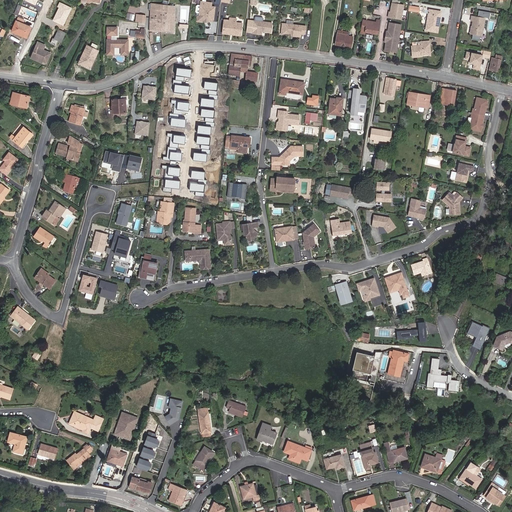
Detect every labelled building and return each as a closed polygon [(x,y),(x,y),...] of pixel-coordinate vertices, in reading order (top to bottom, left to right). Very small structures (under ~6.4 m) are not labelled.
[(168,0),(168,6),(167,19),(162,18),(161,32),(174,32),(174,23),(175,20),(175,8),(179,8),(179,6),(175,5),(175,6),(170,6),(170,0),(168,0)] [(396,3),(396,0),(392,0),(390,13),(389,13),(388,17),(401,20),(404,5),(400,4),(396,3)] [(53,20),(63,25),(71,8),(59,2),(57,7),(59,7),(53,20)] [(201,21),(212,22),(214,7),(205,6),(206,3),(200,2),(199,6),(198,14),(198,17),(198,18),(200,21),(201,21)] [(18,16),(22,6),(18,4),(14,15),(18,16)] [(167,19),(168,6),(151,4),(151,10),(150,18),(162,18),(167,19)] [(438,32),(441,12),(430,10),(426,30),(438,32)] [(494,13),(479,11),(478,17),(472,16),(471,20),(473,20),(473,25),(473,26),(471,33),(472,33),(473,34),(482,35),(483,30),(485,17),(489,18),(490,15),(494,15),(494,13)] [(229,34),(240,36),(242,24),(235,24),(236,18),(229,17),(229,23),(228,26),(223,25),(222,31),(230,32),(229,34)] [(161,32),(162,18),(150,18),(150,31),(161,32)] [(377,20),(376,22),(363,20),(362,31),(377,33),(380,20),(377,20)] [(26,37),(31,27),(23,24),(17,21),(16,21),(12,31),(26,37)] [(264,31),(264,32),(270,33),(271,23),(252,21),(250,33),(260,35),(261,32),(261,30),(262,31),(264,31)] [(396,53),(401,25),(389,22),(387,33),(386,33),(385,40),(386,41),(384,51),(396,53)] [(305,34),(306,26),(284,23),(284,24),(283,26),(283,27),(283,28),(283,30),(284,30),(285,31),(285,32),(286,32),(293,33),(293,36),(301,36),(301,33),(305,34)] [(117,34),(117,27),(107,27),(107,34),(108,34),(108,39),(107,39),(108,54),(114,53),(114,46),(122,46),(122,53),(128,53),(128,39),(111,39),(111,34),(117,34)] [(145,38),(145,29),(142,29),(142,31),(137,31),(136,37),(145,38)] [(66,34),(59,30),(55,39),(57,40),(62,43),(66,34)] [(338,31),(338,32),(336,45),(351,47),(353,37),(348,36),(349,32),(338,31)] [(428,44),(430,44),(430,40),(421,40),(421,41),(421,45),(412,45),(412,56),(413,56),(414,56),(416,56),(417,56),(419,56),(420,56),(420,54),(422,54),(426,54),(429,50),(428,44)] [(36,60),(37,58),(43,61),(46,63),(51,53),(42,49),(44,45),(38,42),(31,58),(36,60)] [(90,68),(99,51),(87,45),(79,63),(90,68)] [(469,64),(471,54),(467,53),(462,52),(461,58),(457,57),(456,64),(459,64),(459,62),(469,64)] [(243,55),(236,54),(232,54),(229,74),(240,76),(241,71),(241,67),(243,55)] [(249,56),(243,55),(241,67),(241,71),(246,71),(247,68),(248,65),(249,56)] [(496,55),(495,58),(492,57),(489,69),(498,71),(501,56),(496,55)] [(164,62),(164,74),(174,74),(173,62),(164,62)] [(192,69),(177,68),(175,80),(173,80),(173,84),(175,85),(174,93),(189,94),(190,86),(182,85),(182,81),(184,82),(185,77),(191,78),(192,69)] [(208,77),(209,70),(201,68),(200,75),(208,77)] [(256,81),(257,73),(247,72),(246,79),(256,81)] [(387,78),(386,81),(384,93),(388,94),(388,95),(394,96),(397,79),(387,78)] [(302,94),(304,83),(282,79),(279,93),(285,94),(285,92),(302,94)] [(218,83),(204,81),(204,89),(208,90),(208,94),(209,94),(208,98),(201,98),(201,106),(214,107),(215,100),(217,100),(218,95),(217,95),(218,83)] [(155,100),(156,87),(143,85),(141,99),(155,100)] [(453,106),(456,90),(443,88),(440,104),(453,106)] [(357,111),(364,112),(366,97),(362,96),(360,97),(359,97),(359,90),(353,89),(353,91),(352,98),(351,114),(356,115),(357,111)] [(26,108),(29,97),(13,92),(11,103),(26,108)] [(429,100),(418,98),(419,94),(409,92),(407,105),(420,107),(425,107),(428,108),(429,100)] [(312,95),(312,97),(307,97),(307,104),(318,105),(319,95),(312,95)] [(121,96),(121,99),(112,100),(113,113),(122,113),(122,115),(126,115),(126,100),(127,100),(127,96),(121,96)] [(484,118),(486,110),(485,110),(486,106),(486,103),(487,99),(476,96),(474,107),(472,107),(471,116),(472,116),(469,127),(480,130),(481,126),(482,123),(483,118),(484,118)] [(329,114),(341,115),(343,99),(337,98),(337,99),(330,99),(329,114)] [(179,100),(171,100),(171,104),(174,104),(173,113),(170,113),(169,118),(171,118),(170,126),(185,127),(186,119),(178,118),(179,114),(182,115),(183,110),(189,111),(190,103),(179,101),(179,100)] [(84,111),(85,109),(75,106),(72,113),(70,122),(80,125),(83,116),(84,111)] [(215,110),(201,108),(200,117),(205,117),(204,121),(205,121),(204,125),(197,124),(196,133),(211,135),(211,127),(214,127),(215,122),(214,122),(215,110)] [(281,121),(280,128),(289,129),(290,122),(301,123),(302,114),(288,112),(288,111),(279,110),(278,118),(281,118),(281,121)] [(310,124),(310,120),(313,120),(314,113),(311,113),(310,116),(306,115),(305,123),(310,124)] [(148,136),(150,122),(137,121),(135,134),(148,136)] [(22,147),(32,134),(24,127),(13,140),(22,147)] [(371,138),(390,141),(391,131),(372,128),(371,138)] [(175,134),(167,133),(167,137),(170,137),(169,146),(168,146),(167,156),(163,156),(163,160),(170,160),(181,161),(182,152),(178,152),(178,148),(182,148),(182,145),(185,145),(186,136),(175,135),(175,134)] [(464,146),(466,137),(456,135),(452,152),(468,155),(470,147),(464,146)] [(211,137),(197,136),(196,144),(200,145),(200,149),(203,149),(203,153),(193,152),(192,160),(207,162),(208,154),(210,154),(210,150),(209,149),(211,137)] [(247,147),(248,144),(250,144),(251,138),(232,136),(230,149),(247,150),(247,147)] [(80,154),(75,153),(79,142),(70,137),(68,144),(71,145),(70,147),(70,150),(66,149),(67,146),(59,144),(57,153),(68,156),(67,158),(74,160),(75,158),(78,159),(80,154)] [(296,156),(304,157),(305,147),(293,146),(281,157),(273,156),(273,164),(290,165),(291,161),(296,156)] [(124,155),(106,151),(103,162),(113,164),(111,170),(120,172),(124,155)] [(6,175),(18,160),(9,153),(4,159),(6,161),(0,169),(6,175)] [(140,170),(143,158),(125,154),(124,155),(123,162),(128,164),(127,167),(140,170)] [(386,159),(375,158),(374,168),(384,169),(386,159)] [(455,179),(466,181),(467,174),(468,169),(472,170),(473,166),(472,165),(473,162),(466,160),(465,164),(459,162),(455,179)] [(170,165),(162,165),(162,169),(165,169),(164,179),(167,179),(166,188),(163,187),(162,191),(171,192),(172,188),(180,189),(181,181),(176,180),(176,177),(180,177),(181,168),(170,167),(170,165)] [(205,172),(191,170),(190,179),(192,179),(192,183),(189,182),(189,191),(195,191),(194,196),(204,197),(205,185),(206,185),(207,180),(204,180),(205,172)] [(77,178),(68,175),(66,182),(64,190),(73,193),(75,187),(79,188),(82,179),(77,178)] [(272,177),(271,188),(277,189),(277,187),(284,187),(284,186),(286,186),(286,187),(294,188),(295,177),(277,175),(277,177),(272,177)] [(241,198),(246,198),(247,184),(243,183),(243,184),(234,183),(234,182),(229,182),(228,196),(232,197),(233,194),(241,195),(241,198)] [(356,194),(357,188),(332,184),(327,183),(325,193),(330,194),(348,197),(349,193),(356,194)] [(0,200),(3,196),(4,197),(10,190),(2,184),(0,185),(0,200)] [(459,206),(457,205),(457,201),(458,201),(462,197),(457,192),(453,196),(448,192),(442,199),(448,205),(449,214),(459,213),(459,206)] [(171,214),(173,204),(172,204),(173,198),(163,197),(162,202),(161,202),(159,212),(157,212),(155,224),(164,225),(167,222),(169,214),(171,214)] [(418,207),(420,200),(411,197),(407,214),(413,216),(413,214),(415,215),(416,216),(416,217),(423,218),(425,209),(418,207)] [(57,217),(58,215),(64,207),(56,202),(50,210),(51,211),(50,212),(49,212),(47,210),(43,216),(53,224),(57,217)] [(127,225),(132,205),(122,202),(117,222),(127,225)] [(196,227),(196,209),(186,209),(186,225),(185,225),(185,233),(196,234),(195,235),(202,235),(202,227),(196,227)] [(396,226),(389,217),(374,215),(372,225),(378,226),(378,225),(384,226),(388,232),(396,226)] [(351,222),(341,223),(340,219),(331,220),(334,236),(343,234),(343,233),(345,233),(346,234),(353,233),(351,222)] [(224,243),(232,243),(230,228),(230,221),(223,221),(223,223),(217,223),(218,239),(224,239),(224,243)] [(254,228),(259,227),(258,223),(242,226),(243,231),(244,230),(245,236),(247,235),(247,239),(250,241),(254,241),(255,238),(254,231),(252,231),(252,228),(254,228)] [(312,236),(313,236),(320,230),(313,223),(302,232),(305,248),(315,246),(314,239),(312,239),(312,236)] [(294,238),(292,225),(275,228),(277,241),(294,238)] [(45,243),(48,246),(54,237),(40,227),(34,236),(41,242),(42,241),(45,243)] [(103,251),(107,234),(97,231),(92,248),(103,251)] [(120,235),(115,234),(112,244),(117,245),(115,253),(127,256),(131,241),(119,237),(120,235)] [(185,251),(186,260),(198,259),(199,259),(201,260),(200,260),(200,264),(202,264),(202,268),(210,267),(209,249),(185,251)] [(478,265),(484,252),(477,249),(471,262),(478,265)] [(149,253),(142,252),(142,255),(144,256),(144,259),(155,260),(154,271),(156,272),(157,259),(148,258),(149,253)] [(144,256),(142,255),(140,270),(152,271),(151,275),(155,276),(156,272),(154,271),(155,260),(144,259),(144,256)] [(420,264),(419,262),(412,265),(415,274),(422,272),(423,276),(432,273),(428,258),(424,259),(424,261),(422,262),(422,263),(420,264)] [(50,275),(41,268),(36,276),(44,282),(43,284),(50,289),(56,281),(49,275),(50,275)] [(151,275),(152,271),(140,270),(139,277),(141,277),(141,276),(153,277),(152,279),(155,279),(155,276),(151,275)] [(410,297),(402,273),(385,278),(389,290),(394,288),(394,289),(401,288),(403,294),(404,294),(405,299),(410,297)] [(97,278),(83,274),(79,290),(92,293),(97,278)] [(504,285),(507,278),(497,274),(494,281),(504,285)] [(36,276),(34,278),(43,284),(44,282),(36,276)] [(366,281),(358,283),(360,290),(364,289),(366,295),(370,297),(380,294),(375,278),(369,280),(370,281),(367,282),(366,281)] [(117,285),(100,280),(99,286),(102,287),(100,294),(113,298),(117,285)] [(347,281),(336,284),(339,294),(341,293),(343,300),(352,297),(347,281)] [(402,295),(403,299),(405,299),(404,294),(403,294),(401,288),(394,289),(394,288),(389,290),(390,293),(399,291),(400,296),(402,295)] [(366,295),(364,289),(360,290),(364,301),(381,296),(380,294),(370,297),(366,295)] [(339,294),(342,304),(353,300),(352,297),(343,300),(341,293),(339,294)] [(26,316),(20,311),(21,309),(18,307),(11,316),(28,329),(35,320),(28,314),(26,316)] [(476,335),(478,336),(476,340),(482,343),(488,329),(482,326),(482,328),(471,323),(467,333),(475,337),(476,335)] [(427,341),(426,325),(418,326),(419,331),(397,333),(397,340),(413,338),(413,336),(419,335),(420,342),(427,341)] [(511,342),(511,332),(501,328),(494,345),(500,348),(502,344),(504,344),(510,342),(511,342)] [(368,342),(369,335),(359,333),(358,340),(368,342)] [(473,347),(479,349),(482,343),(476,340),(473,347)] [(407,361),(409,354),(393,350),(388,374),(400,376),(403,364),(402,364),(403,360),(407,361)] [(36,352),(33,356),(37,360),(41,355),(36,352)] [(458,391),(459,381),(451,380),(451,374),(448,374),(448,376),(440,375),(441,370),(437,369),(438,359),(433,358),(430,373),(428,373),(426,385),(432,386),(433,381),(447,383),(447,382),(450,382),(449,389),(458,391)] [(0,395),(1,396),(10,399),(13,389),(0,384),(0,395)] [(171,425),(179,419),(183,401),(171,399),(169,407),(172,408),(171,414),(165,417),(171,425)] [(242,417),(246,407),(228,400),(226,408),(230,409),(229,411),(237,415),(237,416),(242,417)] [(198,409),(201,434),(203,433),(210,432),(211,432),(208,412),(204,413),(204,409),(198,409)] [(75,412),(69,424),(76,427),(77,425),(84,428),(83,430),(83,432),(88,434),(91,428),(91,426),(98,429),(102,421),(95,418),(94,420),(75,412)] [(115,434),(131,440),(139,418),(123,412),(115,434)] [(270,431),(272,427),(263,423),(257,440),(262,441),(262,440),(273,444),(277,433),(270,431)] [(23,454),(27,437),(11,432),(8,442),(15,444),(13,451),(23,454)] [(153,452),(154,451),(150,449),(152,446),(155,447),(156,446),(158,441),(158,439),(155,438),(156,434),(150,432),(137,466),(147,470),(147,468),(149,464),(150,462),(146,461),(147,457),(151,458),(152,457),(153,452)] [(305,449),(294,445),(294,444),(288,441),(285,451),(291,453),(290,454),(288,459),(299,463),(301,459),(302,457),(308,460),(311,450),(305,448),(305,449)] [(375,451),(373,452),(370,442),(360,444),(362,451),(358,452),(359,456),(362,455),(366,469),(371,468),(370,464),(378,462),(375,451)] [(38,452),(46,455),(46,456),(55,459),(58,449),(41,444),(38,452)] [(397,449),(391,451),(390,447),(389,444),(385,446),(389,462),(393,461),(394,462),(407,458),(404,447),(397,449)] [(204,465),(209,459),(210,460),(215,453),(205,447),(193,464),(203,470),(206,466),(204,465)] [(76,453),(67,460),(73,467),(81,461),(82,463),(91,456),(84,448),(77,455),(76,453)] [(111,449),(107,461),(123,467),(127,455),(111,449)] [(421,467),(437,472),(441,460),(443,455),(437,453),(435,458),(425,454),(421,467)] [(345,467),(341,454),(324,459),(327,469),(335,467),(336,469),(345,467)] [(37,459),(30,457),(28,465),(34,467),(37,459)] [(437,472),(441,474),(446,461),(441,460),(437,472)] [(73,467),(74,469),(82,463),(81,461),(73,467)] [(476,488),(481,479),(473,474),(477,467),(471,462),(460,478),(476,488)] [(144,484),(139,482),(140,479),(133,477),(130,485),(136,486),(135,489),(149,493),(152,483),(149,482),(149,481),(145,480),(144,484)] [(504,490),(493,482),(490,486),(502,493),(504,490)] [(256,496),(253,483),(248,485),(245,486),(240,487),(244,499),(253,497),(254,501),(260,499),(259,495),(256,496)] [(181,506),(187,490),(175,485),(173,491),(169,501),(181,506)] [(484,495),(487,497),(493,501),(494,500),(496,502),(495,503),(499,505),(506,496),(502,493),(490,486),(484,495)] [(375,504),(373,495),(351,501),(354,510),(375,504)] [(397,511),(408,509),(406,499),(390,503),(392,511),(397,511)] [(224,511),(226,508),(214,502),(209,511),(224,511)] [(441,508),(439,508),(440,506),(432,502),(426,511),(451,511),(452,510),(442,506),(442,507),(441,508)] [(295,511),(293,503),(277,507),(278,511),(295,511)]
